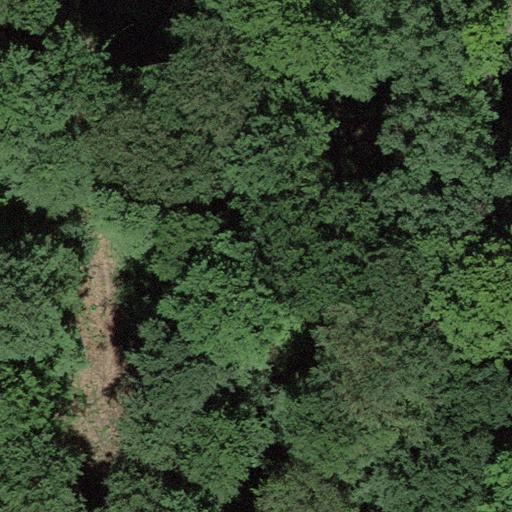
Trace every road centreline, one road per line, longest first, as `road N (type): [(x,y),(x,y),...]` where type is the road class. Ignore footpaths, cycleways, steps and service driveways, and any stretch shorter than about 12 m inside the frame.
road 1 (track): [(443,275),(511,104)]
road 2 (track): [(344,511),(412,351)]
